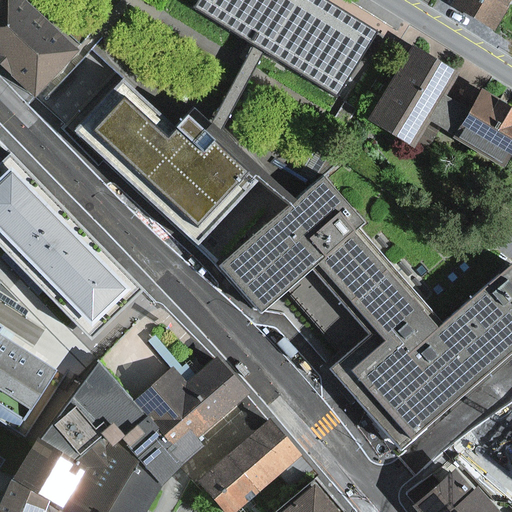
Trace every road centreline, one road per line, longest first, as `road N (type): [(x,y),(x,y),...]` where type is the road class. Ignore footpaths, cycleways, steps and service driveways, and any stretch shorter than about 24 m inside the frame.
road 1 (primary): [(0,95),(282,386),(387,511)]
road 2 (residential): [(386,0),(511,76)]
